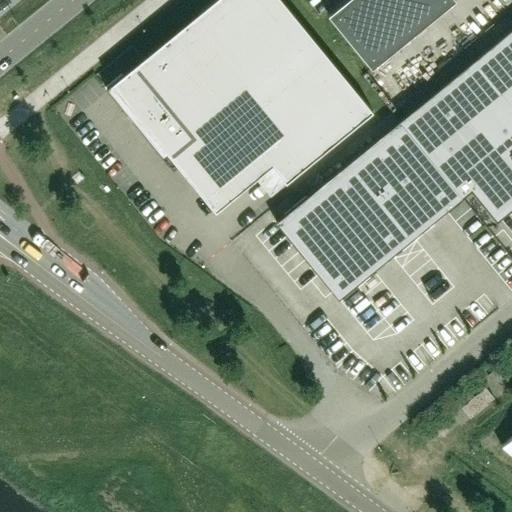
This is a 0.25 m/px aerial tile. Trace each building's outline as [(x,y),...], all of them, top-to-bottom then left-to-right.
[(215,210),(271,164),(285,181),(372,110),(282,0),(212,0),(106,87),(162,157),(168,152),(215,210)] [(344,0),(327,14),(371,68),(454,0),(344,0)] [(511,27),(408,112),(471,188),(496,219),(511,206),(511,27)] [(410,61),(400,70),(415,88),(425,80),(410,61)] [(391,110),(370,127),(378,137),(399,120),(391,110)] [(471,188),(408,112),(399,120),(378,137),(275,221),(338,298),(471,188)] [(470,417),(494,397),(485,386),(461,406),(470,417)]
